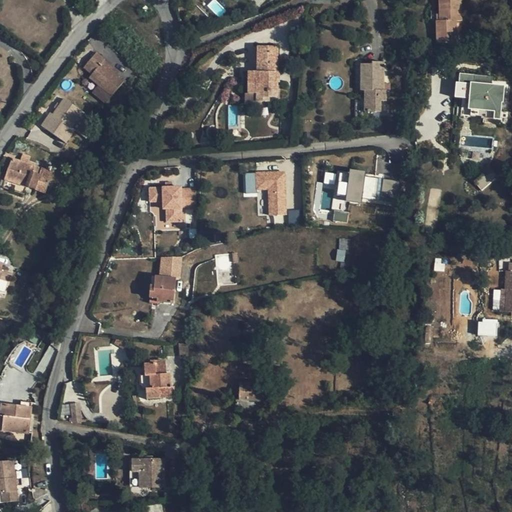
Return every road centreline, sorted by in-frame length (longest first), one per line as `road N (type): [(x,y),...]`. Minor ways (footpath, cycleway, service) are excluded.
road 1 (residential): [(60,511),(49,432),(54,384),(129,168)]
road 2 (residential): [(129,168),(401,139)]
road 3 (residential): [(109,2),(0,143)]
road 4 (unknown): [(167,71),(180,82),(197,79),(215,48),(248,21),(306,0)]
road 5 (residential): [(129,168),(171,52),(161,5)]
road 6 (unknown): [(49,432),(168,447)]
